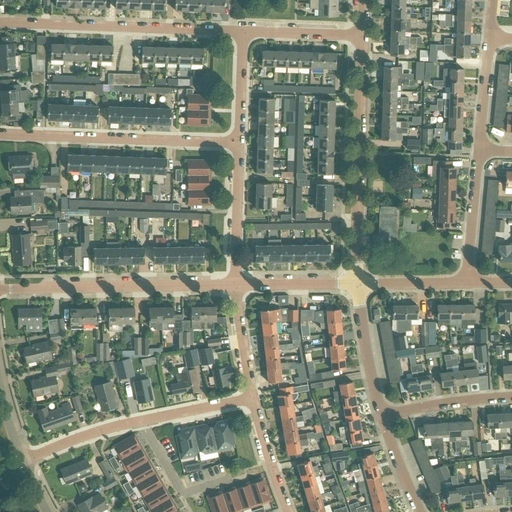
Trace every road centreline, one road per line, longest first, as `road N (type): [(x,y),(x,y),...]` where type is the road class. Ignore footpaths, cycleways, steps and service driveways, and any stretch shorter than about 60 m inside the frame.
road 1 (residential): [(356,285),(362,35)]
road 2 (residential): [(242,31),(0,21)]
road 3 (residential): [(237,145),(0,134)]
road 4 (residential): [(0,289),(234,286)]
road 5 (residential): [(234,286),(237,145)]
road 6 (residential): [(466,282),(479,149)]
road 7 (residential): [(385,415),(356,285)]
road 8 (residential): [(22,460),(144,421)]
road 9 (residential): [(385,415),(511,395)]
road 10 (residential): [(234,286),(356,285)]
road 11 (residential): [(362,35),(242,31)]
